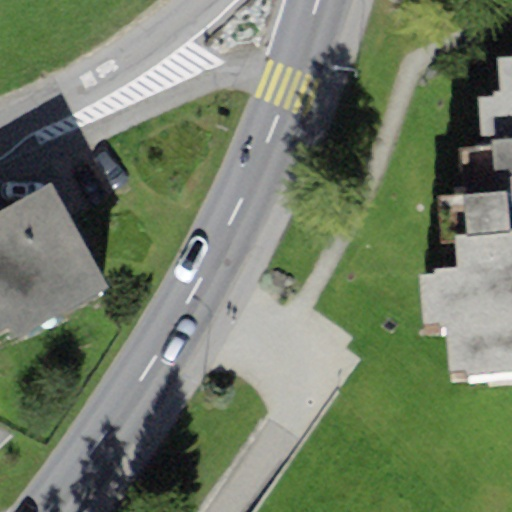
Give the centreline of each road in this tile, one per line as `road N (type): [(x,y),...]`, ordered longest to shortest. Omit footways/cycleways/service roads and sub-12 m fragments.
road 1 (primary): [(46,511),(106,437),(230,219),(315,0)]
road 2 (residential): [(199,0),(103,73),(0,125)]
